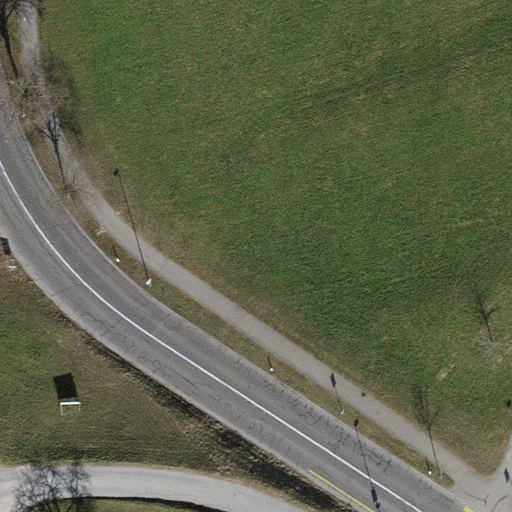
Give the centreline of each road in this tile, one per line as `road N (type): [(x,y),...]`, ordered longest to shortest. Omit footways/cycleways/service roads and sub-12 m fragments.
road 1 (tertiary): [(420,511),(107,307),(16,202),(0,161)]
road 2 (unclassified): [(0,487),(161,484),(269,511)]
